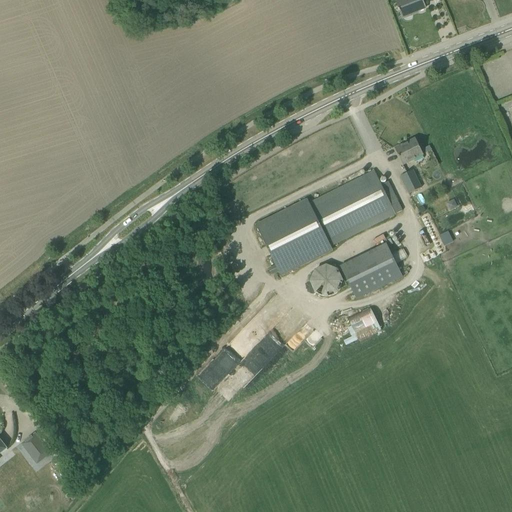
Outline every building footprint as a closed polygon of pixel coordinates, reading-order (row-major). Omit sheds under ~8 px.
[(411,14),(411,12),(417,10),(417,11),(425,8),(422,0),(393,0),(397,9),(398,8),(402,17),(403,17),(405,18),(410,16),(410,14),(411,14)] [(415,139),(395,149),(403,166),(424,155),(415,139)] [(331,247),(396,214),(374,171),(309,203),(308,200),(256,226),(280,275),(332,249),(331,247)] [(400,177),(408,194),(421,188),(413,171),(400,177)] [(446,204),(449,211),(457,208),(454,201),(446,204)] [(339,266),(356,300),(402,278),(386,244),(339,266)] [(342,274),(316,263),(305,288),(331,299),(342,274)] [(228,397),(260,375),(279,347),(295,336),(306,319),(290,309),(275,332),(254,347),(248,355),(236,347),(229,352),(226,356),(209,367),(204,365),(197,376),(203,385),(211,390),(224,381),(221,387),(228,397)] [(345,320),(355,343),(380,331),(370,309),(345,320)] [(35,434),(21,444),(37,464),(50,453),(35,434)]
